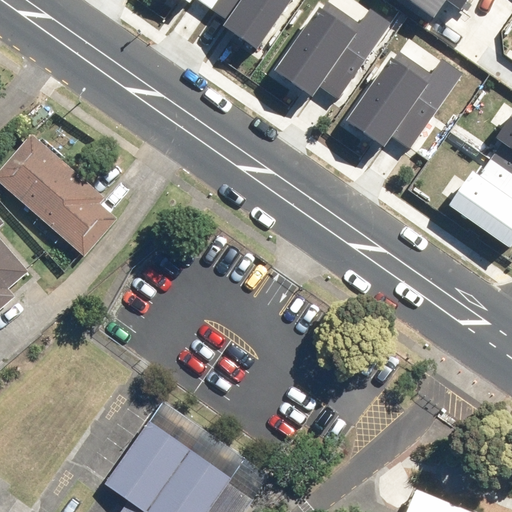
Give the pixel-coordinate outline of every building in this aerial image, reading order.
[(174,0),(191,12),(199,0),(201,0),(229,20),(220,25),(261,54),(299,0),(174,0)] [(328,0),(316,0),(268,68),(313,101),(322,88),(335,98),(394,15),(372,0),(359,0),(349,15),(328,0)] [(428,0),(449,13),(457,0),(428,0)] [(511,0),(502,0),(496,9),(511,20),(511,0)] [(346,122),(381,146),(389,134),(406,145),(433,105),(450,116),(477,76),(439,50),(425,71),(395,51),(346,122)] [(511,110),(491,141),(511,154),(511,110)] [(27,140),(0,173),(0,179),(87,249),(117,212),(27,140)] [(511,201),(467,171),(441,208),(504,250),(511,238),(511,201)] [(0,246),(0,300),(27,278),(0,246)] [(233,511),(246,495),(149,425),(111,478),(124,487),(106,511),(233,511)] [(481,511),(419,485),(408,511),(481,511)]
